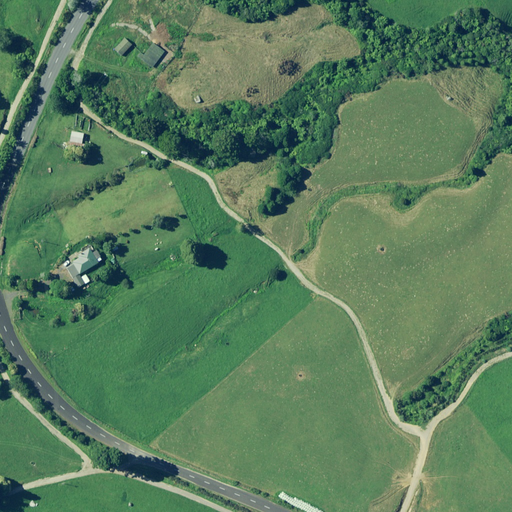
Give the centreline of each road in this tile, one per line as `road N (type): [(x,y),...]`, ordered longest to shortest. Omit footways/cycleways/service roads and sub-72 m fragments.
road 1 (unclassified): [(0,316),(12,351),(92,434),(254,511)]
road 2 (unclassified): [(90,0),(0,180)]
road 3 (track): [(132,451),(0,492)]
